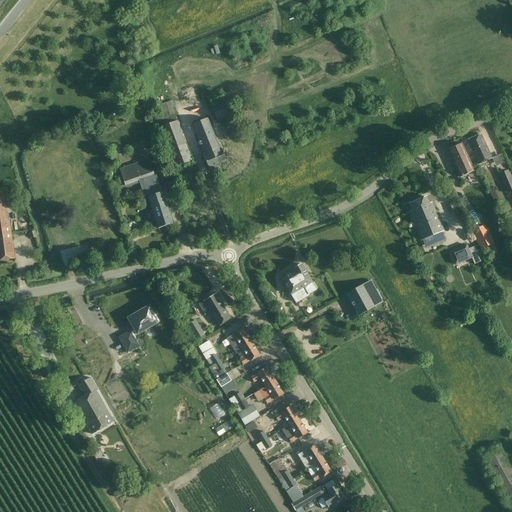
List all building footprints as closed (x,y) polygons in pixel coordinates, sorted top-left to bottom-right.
[(232,109),(225,94),(209,101),(218,121),(233,115),(233,117),(246,112),(243,104),(232,109)] [(193,161),(178,121),(170,101),(157,107),(162,119),(158,120),(161,127),(175,167),(193,161)] [(207,118),(192,124),(205,155),(203,155),(209,170),(227,162),(221,148),(220,148),(207,118)] [(154,143),(159,142),(153,126),(149,127),(154,143)] [(495,165),(503,162),(488,128),(480,132),(485,142),(488,140),(490,147),(488,148),(495,165)] [(481,135),(467,141),(478,164),(492,158),(481,135)] [(461,143),(447,150),(460,178),(474,171),(461,143)] [(142,180),(147,197),(158,229),(174,224),(163,192),(162,192),(157,175),(155,176),(149,159),(120,169),(125,184),(138,180),(139,182),(142,180)] [(508,170),(499,174),(507,193),(511,191),(511,177),(509,172),(508,173),(508,170)] [(3,235),(11,234),(9,221),(6,221),(2,194),(0,193),(0,235),(0,236),(3,235)] [(426,196),(409,204),(412,211),(409,212),(422,240),(431,236),(435,245),(446,240),(442,232),(445,231),(444,230),(432,203),(429,204),(426,196)] [(494,243),(484,225),(471,231),(480,250),(494,243)] [(30,239),(37,237),(35,231),(28,233),(30,239)] [(0,236),(0,235),(0,261),(14,259),(11,234),(3,235),(0,236)] [(455,265),(472,258),(466,244),(449,251),(455,265)] [(308,296),(308,295),(316,290),(312,283),(312,282),(302,265),(293,270),(294,272),(281,279),(291,295),(296,303),(308,296)] [(347,293),(346,294),(358,317),(359,316),(383,302),(371,280),(347,293)] [(231,319),(216,294),(199,304),(205,315),(210,312),(218,326),(231,319)] [(149,306),(128,318),(137,334),(158,322),(149,306)] [(204,333),(196,320),(187,326),(195,339),(204,333)] [(235,352),(251,342),(243,328),(233,334),(233,335),(226,339),(235,352)] [(97,332),(82,341),(104,382),(120,373),(97,332)] [(131,332),(120,338),(128,352),(139,346),(131,332)] [(210,367),(220,361),(208,341),(198,347),(210,367)] [(260,356),(251,342),(235,352),(242,348),(247,356),(240,360),(243,365),(250,361),(260,356)] [(220,361),(210,367),(208,369),(220,388),(240,375),(235,368),(222,376),(219,372),(225,368),(220,361)] [(260,378),(265,386),(253,394),(275,381),(267,367),(257,373),(251,377),(254,383),(260,378)] [(74,403),(92,435),(115,421),(113,418),(111,419),(96,392),(98,391),(90,377),(78,384),(85,396),(74,403)] [(253,394),(258,402),(264,399),(267,404),(274,400),(283,394),(275,381),(253,394)] [(232,407),(237,404),(244,400),(239,393),(236,395),(228,399),(232,407)] [(241,411),(248,407),(244,400),(237,404),(241,411)] [(289,425),(299,420),(291,406),(281,412),(275,416),(278,421),(284,417),(289,425)] [(254,419),(248,408),(238,414),(245,424),(254,419)] [(299,420),(289,425),(294,434),(288,437),(291,443),(297,439),(298,439),(307,433),(299,420)] [(261,443),(268,439),(263,431),(257,435),(261,443)] [(268,439),(261,443),(266,450),(272,446),(268,439)] [(323,458),(314,445),(305,451),(304,449),(300,451),(301,453),(298,455),(301,460),(308,456),(313,464),(323,458)] [(511,465),(503,451),(484,461),(511,511),(511,465)] [(279,458),(269,465),(281,484),(291,478),(279,458)] [(331,472),(323,458),(313,464),(318,472),(311,476),(314,482),(321,477),(322,478),(331,472)] [(293,503),(303,497),(291,478),(281,484),(293,503)] [(337,485),(327,490),(329,493),(322,497),(328,508),(345,498),(337,485)] [(293,503),(291,504),(295,511),(303,511),(303,510),(301,508),(305,505),(325,493),(321,486),(303,497),(293,503)]
